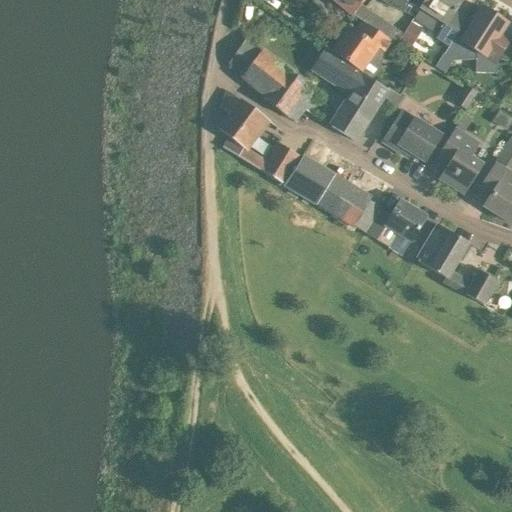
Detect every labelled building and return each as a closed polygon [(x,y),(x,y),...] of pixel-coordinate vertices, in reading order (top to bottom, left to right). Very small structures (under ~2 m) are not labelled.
[(365,0),(331,0),(332,0),(351,17),(352,15),(361,5),(365,0)] [(403,14),(410,0),(378,0),(388,7),(403,14)] [(425,0),(419,10),(444,25),(435,39),(448,47),(465,20),(453,12),(461,0),(425,0)] [(352,15),(362,22),(387,40),(392,43),(396,46),(403,35),(361,5),(352,15)] [(474,74),(496,75),(497,60),(510,39),(500,33),(505,24),(482,9),(460,43),(475,53),(474,74)] [(410,15),(404,35),(416,39),(422,19),(410,15)] [(331,55),(333,56),(359,74),(376,85),(379,80),(385,54),(392,43),(387,40),(362,22),(354,33),(349,29),(331,55)] [(359,74),(333,56),(331,55),(324,50),(312,70),(350,95),(330,128),(354,143),(386,91),(376,85),(359,74)] [(261,52),(241,79),(263,96),(283,69),(261,52)] [(434,68),(443,74),(451,62),(442,56),(434,68)] [(286,119),(297,105),(307,113),(319,97),(316,95),(283,69),(263,96),(261,99),(286,119)] [(452,104),(465,112),(476,95),(463,87),(452,104)] [(220,109),(229,116),(228,117),(218,131),(229,140),(242,150),(243,150),(266,120),(240,101),(239,102),(239,103),(227,94),(224,98),(220,109)] [(409,154),(423,163),(440,137),(401,112),(381,143),(406,159),(409,154)] [(462,195),(473,178),(480,166),(468,158),(476,145),(453,130),(439,153),(451,160),(438,180),(462,195)] [(511,135),(494,163),(511,174),(511,135)] [(237,158),(242,150),(229,140),(223,150),(237,158)] [(278,146),(265,164),(261,173),(283,187),(301,160),(278,146)] [(283,187),(314,205),(332,178),(301,160),(283,187)] [(511,175),(511,174),(494,163),(474,196),(475,196),(477,192),(488,199),(483,208),(509,225),(511,221),(511,190),(505,186),(511,175)] [(314,205),(330,214),(346,191),(346,190),(347,188),(332,178),(314,205)] [(352,227),(367,203),(368,201),(347,188),(346,190),(346,191),(330,214),(352,227)] [(390,216),(379,210),(364,235),(387,249),(397,234),(410,242),(425,218),(398,202),(390,216)] [(367,203),(352,227),(364,235),(379,210),(367,203)] [(470,299),(482,306),(496,282),(478,272),(469,287),(448,274),(466,244),(438,226),(416,262),(444,279),(442,283),(470,299)]
